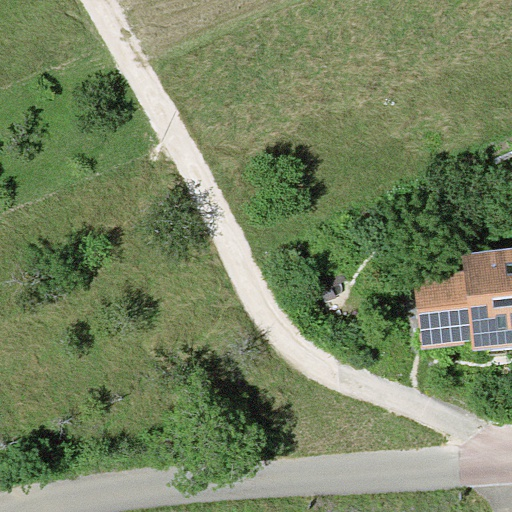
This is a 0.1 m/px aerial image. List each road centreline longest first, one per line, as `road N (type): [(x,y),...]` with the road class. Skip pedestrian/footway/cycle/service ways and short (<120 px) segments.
road 1 (track): [(99,0),(257,298),(335,364),(511,451)]
road 2 (tertiary): [(511,453),(453,465),(169,480),(21,511)]
